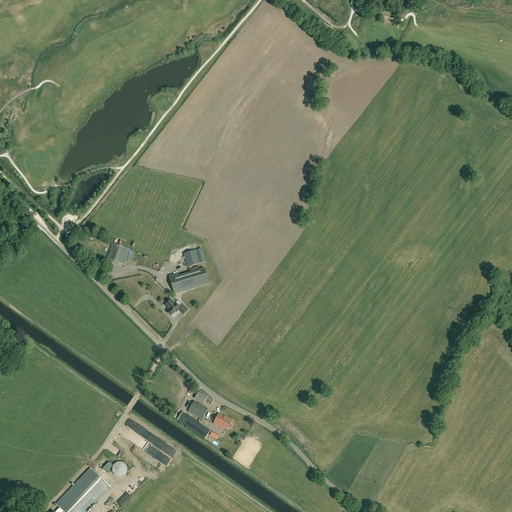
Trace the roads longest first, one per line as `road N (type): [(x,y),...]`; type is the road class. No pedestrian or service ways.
road 1 (tertiary): [(369,511),(278,433),(201,385),(0,185)]
road 2 (track): [(43,511),(137,395)]
